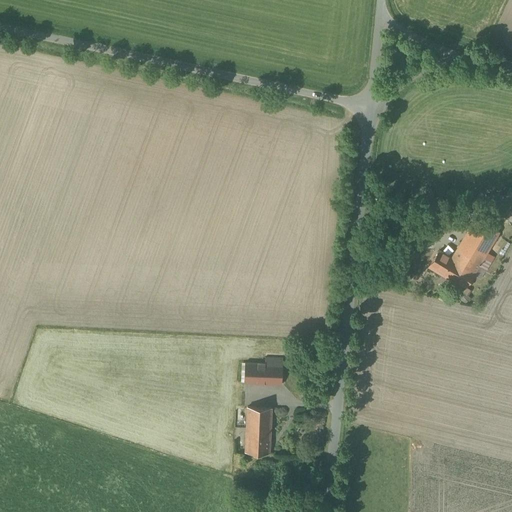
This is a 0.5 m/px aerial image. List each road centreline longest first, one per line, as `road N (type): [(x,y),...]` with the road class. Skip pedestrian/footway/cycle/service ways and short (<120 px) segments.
road 1 (unclassified): [(326,511),(370,107)]
road 2 (unclassified): [(0,29),(370,107)]
